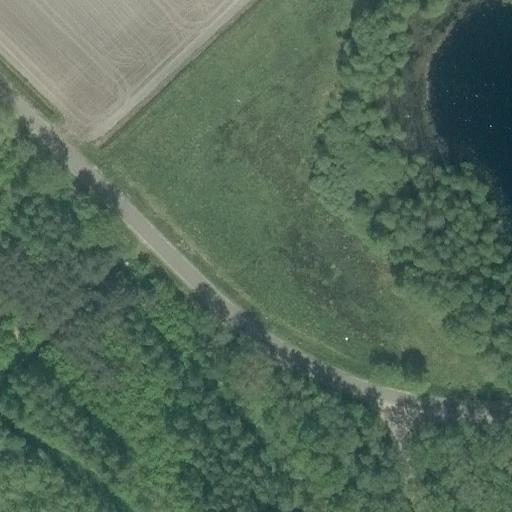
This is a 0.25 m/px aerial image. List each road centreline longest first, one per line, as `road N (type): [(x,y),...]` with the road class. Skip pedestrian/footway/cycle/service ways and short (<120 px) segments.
road 1 (unclassified): [(511,409),(395,398),(288,352),(210,294),(0,86)]
road 2 (track): [(153,238),(0,394)]
